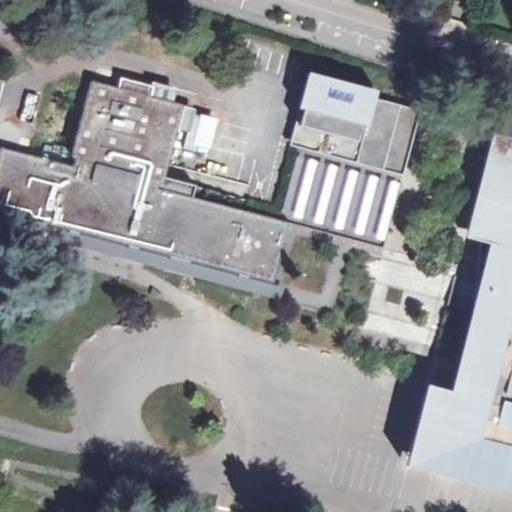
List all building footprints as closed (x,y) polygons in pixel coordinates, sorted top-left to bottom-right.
[(297,126),(356,142),(360,125),(365,127),(373,98),(375,91),(311,74),(297,126)] [(158,189),(159,184),(161,184),(164,182),(172,147),(181,113),(183,108),(181,105),(171,102),(154,98),(156,88),(123,80),(121,89),(94,82),(91,82),(88,84),(70,157),(71,159),(73,160),(72,167),(1,149),(0,152),(0,213),(273,284),(288,224),(158,189)] [(156,88),(154,98),(171,102),(175,90),(157,85),(156,88)] [(419,111),(373,98),(365,127),(360,125),(356,142),(297,126),(292,146),(401,176),(419,111)] [(196,153),(205,119),(181,113),(172,147),(196,153)] [(463,237),(479,241),(481,216),(491,213),(496,211),(503,211),(511,211),(511,139),(490,133),(463,237)] [(511,211),(503,211),(496,211),(491,213),(481,216),(479,241),(474,298),(477,300),(449,402),(442,430),(502,446),(511,448),(511,211)] [(321,299),(27,223),(24,234),(319,310),(321,299)] [(409,462),(511,487),(511,448),(502,446),(442,430),(449,402),(425,396),(409,462)]
